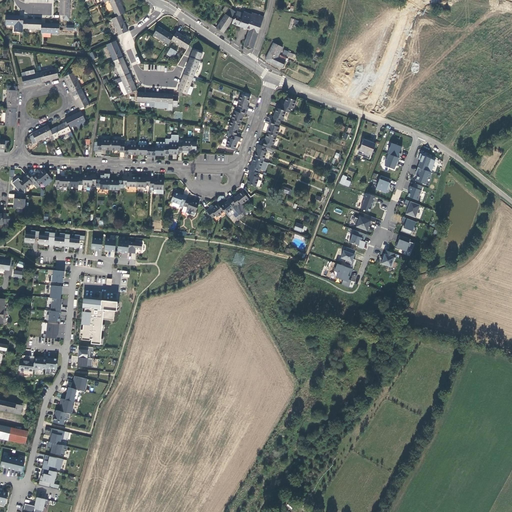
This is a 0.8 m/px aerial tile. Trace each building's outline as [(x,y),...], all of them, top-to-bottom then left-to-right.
[(70,0),(59,0),(59,15),(63,15),(69,16),(70,0)] [(125,13),(119,0),(110,0),(109,1),(116,17),(120,15),(125,13)] [(226,14),(231,18),(235,12),(230,8),(226,14)] [(263,17),(251,13),(251,15),(244,12),(243,14),(237,11),(236,15),(235,14),(232,24),(249,30),(258,33),(263,17)] [(226,14),(216,28),(223,33),(230,23),(232,19),(231,18),(226,14)] [(23,19),(23,16),(5,15),(5,25),(14,26),(14,32),(23,32),(23,29),(23,19)] [(127,31),(120,15),(116,17),(111,19),(118,35),(127,31)] [(297,25),(298,20),(291,18),(288,28),(292,29),(293,24),(297,25)] [(41,23),(41,20),(23,19),(23,29),(41,30),(41,23)] [(58,34),(59,24),(41,23),(41,30),(41,33),(58,34)] [(173,36),(158,27),(153,35),(168,45),(171,40),(173,36)] [(258,33),(249,30),(246,40),(255,43),(258,33)] [(191,41),(176,32),(173,36),(171,40),(186,50),(191,41)] [(255,43),(246,40),(244,46),(253,49),(255,43)] [(122,57),(115,41),(106,45),(113,61),(122,57)] [(274,43),(266,60),(282,68),(285,61),(282,59),(278,58),(283,48),(274,43)] [(173,58),(177,51),(170,48),(166,55),(173,58)] [(202,54),(193,50),(187,66),(183,74),(193,78),(202,54)] [(130,73),(122,57),(113,61),(120,78),(130,73)] [(58,78),(56,68),(39,72),(41,82),(58,78)] [(81,88),(73,72),(73,73),(71,70),(68,71),(69,74),(64,77),(72,93),(81,88)] [(39,72),(21,77),(24,87),(41,82),(39,72)] [(137,90),(130,73),(120,78),(116,79),(118,83),(122,82),(127,94),(137,90)] [(193,78),(183,74),(177,91),(184,94),(186,94),(193,78)] [(127,94),(122,82),(118,83),(124,96),(127,94)] [(89,104),(81,88),(72,93),(79,109),(89,104)] [(16,109),(17,91),(7,90),(6,108),(16,109)] [(155,93),(137,92),(137,102),(155,103),(155,93)] [(173,94),(155,93),(155,103),(173,104),(172,106),(177,106),(178,96),(173,96),(173,94)] [(238,108),(247,111),(248,107),(246,107),(250,98),(241,95),(238,103),(239,104),(238,108)] [(286,111),(289,113),(291,109),(292,109),(295,101),(287,97),(283,106),(282,105),(280,109),(286,111)] [(15,126),(16,109),(6,108),(5,126),(15,126)] [(235,111),(231,120),(240,123),(243,114),(245,115),(247,111),(238,108),(236,112),(235,111)] [(270,120),(279,123),(281,119),(282,120),(286,111),(280,109),(277,108),(273,117),(272,116),(270,120)] [(85,120),(81,111),(73,115),(65,119),(66,122),(69,128),(76,125),(85,121),(85,120)] [(230,129),(228,133),(232,135),(237,136),(239,133),(237,132),(240,123),(231,120),(228,129),(230,129)] [(267,133),(276,137),(279,128),(278,127),(279,123),(270,120),(269,124),(270,125),(267,133)] [(69,128),(66,122),(50,130),(52,134),(55,139),(71,131),(69,128)] [(50,130),(48,125),(32,133),(36,142),(52,134),(50,130)] [(266,147),(270,149),(271,145),(273,145),(276,137),(267,133),(264,142),(262,141),(261,145),(266,147)] [(239,142),(241,138),(237,136),(232,135),(230,138),(229,138),(225,147),(234,150),(238,141),(239,142)] [(375,143),(363,139),(359,149),(371,153),(375,143)] [(101,142),(97,142),(97,146),(97,151),(101,152),(101,150),(110,150),(111,141),(101,140),(101,142)] [(120,141),(111,141),(110,150),(120,150),(120,152),(124,152),(124,147),(124,140),(120,140),(120,141)] [(138,141),(138,145),(137,155),(147,155),(147,157),(151,157),(151,148),(147,148),(147,146),(146,146),(146,143),(145,142),(138,141)] [(183,143),(178,143),(178,145),(178,153),(182,153),(182,151),(191,151),(192,151),(192,142),(183,141),(183,143)] [(169,146),(165,146),(164,156),(169,156),(169,154),(178,154),(178,153),(178,145),(170,145),(169,144),(169,146)] [(254,157),(263,161),(266,152),(265,151),(266,147),(261,145),(257,144),(256,148),(257,149),(254,157)] [(128,147),(124,147),(124,152),(124,156),(128,156),(128,154),(137,155),(138,145),(128,145),(128,147)] [(155,148),(151,148),(151,157),(155,157),(155,155),(164,156),(165,146),(155,146),(155,148)] [(398,162),(400,158),(389,154),(384,166),(394,169),(397,162),(398,162)] [(435,161),(420,154),(418,159),(420,160),(418,168),(431,173),(435,161)] [(250,170),(258,173),(260,169),(264,171),(267,163),(263,162),(263,161),(254,157),(251,166),(249,165),(248,169),(250,170)] [(431,173),(418,168),(416,172),(418,172),(417,176),(415,181),(425,185),(428,177),(430,177),(431,173)] [(50,177),(44,170),(37,175),(35,174),(32,177),(38,184),(41,181),(42,183),(50,177)] [(246,183),(255,187),(259,178),(257,177),(258,173),(250,170),(248,174),(250,175),(246,183)] [(26,176),(19,182),(25,189),(32,183),(35,187),(38,184),(32,177),(28,172),(25,175),(26,176)] [(60,174),(56,174),(55,184),(59,184),(59,186),(69,186),(69,177),(60,176),(60,174)] [(92,176),(83,175),(82,185),(91,185),(92,183),(96,183),(96,178),(96,174),(92,174),(92,176)] [(345,176),(341,174),(337,183),(341,185),(345,176)] [(69,177),(69,186),(78,186),(78,185),(82,185),(83,175),(78,175),(78,177),(69,177)] [(123,179),(123,184),(127,185),(127,186),(136,187),(137,177),(127,177),(127,175),(123,175),(123,179)] [(137,177),(136,187),(145,187),(146,185),(150,185),(150,178),(150,176),(146,176),(146,178),(137,177)] [(388,183),(390,179),(381,176),(376,189),(386,193),(387,190),(388,187),(389,188),(390,184),(388,183)] [(96,183),(96,187),(100,187),(100,189),(109,190),(109,180),(100,180),(100,178),(96,178),(96,183)] [(109,180),(109,190),(118,190),(118,188),(123,188),(123,184),(123,179),(119,178),(119,180),(109,180)] [(150,185),(150,187),(154,187),(154,189),(163,190),(163,180),(154,180),(154,178),(150,178),(150,185)] [(422,187),(414,184),(413,187),(411,187),(409,191),(407,197),(417,201),(422,187)] [(236,204),(243,214),(246,211),(241,205),(249,199),(243,191),(235,197),(234,196),(231,198),(236,204)] [(174,193),(171,201),(179,205),(180,203),(184,204),(187,197),(187,196),(183,194),(183,196),(174,193)] [(373,202),(375,197),(366,194),(364,199),(361,209),(370,212),(371,209),(372,209),(374,202),(373,202)] [(14,208),(24,209),(25,196),(15,195),(14,208)] [(184,204),(183,206),(187,208),(187,209),(195,213),(199,204),(190,200),(191,199),(187,197),(184,204)] [(224,211),(226,214),(233,209),(232,207),(236,204),(231,198),(230,197),(226,200),(228,201),(220,207),(224,211)] [(420,205),(406,200),(404,204),(406,205),(409,206),(408,208),(406,214),(415,217),(420,205)] [(206,211),(212,218),(215,216),(217,217),(224,211),(220,207),(218,204),(211,210),(209,208),(206,211)] [(233,209),(226,214),(229,217),(236,212),(233,209)] [(374,222),(376,218),(365,214),(363,218),(360,217),(359,219),(355,217),(353,222),(356,226),(356,227),(368,232),(370,227),(368,227),(370,221),(374,222)] [(411,235),(416,222),(403,217),(401,222),(404,223),(405,223),(404,226),(403,225),(400,231),(411,235)] [(294,229),(301,232),(303,226),(296,223),(294,229)] [(364,239),(366,235),(354,230),(352,236),(351,236),(349,242),(358,245),(358,247),(363,249),(365,243),(363,242),(364,239)] [(35,238),(38,238),(39,234),(39,232),(31,231),(30,234),(25,233),(24,242),(30,243),(30,241),(34,242),(35,238)] [(49,237),(54,238),(55,236),(55,233),(45,232),(44,235),(39,234),(38,238),(38,244),(43,244),(43,243),(48,243),(49,237)] [(64,239),(69,239),(70,237),(70,234),(59,233),(59,236),(55,236),(54,238),(54,245),(59,246),(59,244),(64,245),(64,239)] [(79,240),(84,241),(85,236),(74,235),(74,238),(70,237),(69,239),(69,247),(74,247),(74,246),(79,246),(79,240)] [(402,250),(402,253),(410,256),(414,242),(399,237),(396,248),(402,250)] [(91,249),(102,250),(103,239),(92,238),(91,249)] [(104,250),(115,251),(116,240),(105,239),(104,250)] [(117,252),(128,253),(129,242),(118,240),(117,252)] [(129,242),(128,253),(135,253),(135,249),(141,250),(142,243),(129,242)] [(353,259),(356,251),(347,247),(345,251),(344,250),(341,258),(346,260),(344,264),(352,267),(355,260),(353,259)] [(394,254),(386,251),(385,254),(383,254),(382,258),(383,258),(381,264),(386,266),(386,265),(392,267),(395,258),(393,257),(394,254)] [(352,274),(353,270),(338,264),(333,276),(343,280),(341,284),(352,288),(357,276),(352,274)] [(64,276),(64,271),(53,270),(52,275),(51,275),(50,281),(63,283),(64,278),(62,278),(63,276),(64,276)] [(50,298),(52,298),(60,299),(61,294),(61,291),(62,291),(63,287),(51,285),(50,298)] [(51,311),(60,312),(61,299),(60,299),(52,298),(51,311)] [(116,310),(117,303),(117,302),(85,299),(85,308),(84,311),(83,311),(81,324),(83,325),(83,330),(81,329),(80,331),(80,335),(82,335),(81,340),(90,340),(90,339),(91,339),(91,343),(100,344),(101,339),(101,330),(102,325),(103,319),(108,320),(108,318),(113,318),(114,311),(116,311),(116,310)] [(59,322),(60,312),(51,311),(49,310),(48,321),(59,322)] [(46,338),(56,339),(57,333),(58,333),(59,324),(47,323),(46,338)] [(33,369),(34,362),(30,361),(30,356),(22,355),(18,370),(28,371),(28,372),(33,372),(33,369)] [(34,357),(34,362),(33,369),(42,370),(42,368),(46,369),(47,358),(40,357),(40,358),(34,357)] [(92,359),(78,357),(77,366),(92,367),(92,359)] [(47,358),(46,369),(45,374),(50,374),(51,369),(57,369),(58,359),(47,358)] [(74,389),(84,391),(87,379),(75,376),(74,380),(76,381),(75,384),(74,389)] [(0,409),(20,414),(22,406),(0,400),(0,396),(0,395),(0,409)] [(62,406),(61,411),(70,414),(71,414),(74,402),(61,399),(60,403),(63,403),(62,406)] [(69,418),(70,414),(61,411),(56,410),(53,421),(63,423),(65,417),(69,418)] [(28,431),(0,425),(0,439),(25,444),(28,431)] [(50,442),(61,445),(63,436),(62,435),(63,431),(52,428),(51,433),(52,433),(51,438),(50,442)] [(61,445),(50,442),(48,442),(47,446),(52,447),(52,449),(51,453),(64,456),(65,451),(66,451),(67,446),(61,445)] [(60,470),(63,459),(45,455),(44,461),(45,461),(43,467),(48,468),(50,469),(51,466),(54,467),(54,469),(60,470)] [(0,466),(11,469),(14,458),(3,456),(0,466)] [(25,461),(14,458),(11,469),(22,472),(25,461)] [(47,470),(42,469),(41,473),(44,474),(43,476),(40,475),(38,485),(49,488),(51,479),(56,480),(58,472),(47,470)] [(25,504),(23,510),(30,511),(43,511),(46,499),(36,497),(34,506),(25,504)]
